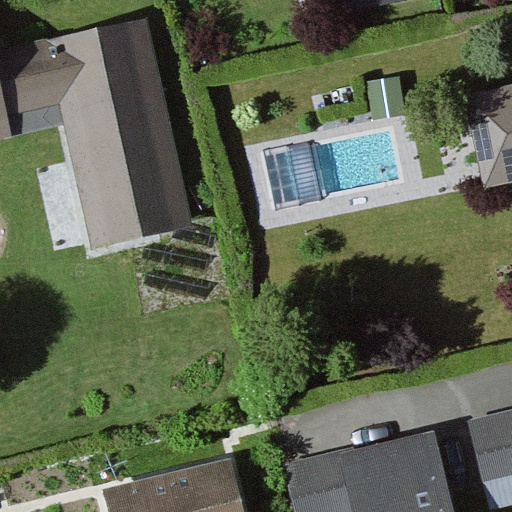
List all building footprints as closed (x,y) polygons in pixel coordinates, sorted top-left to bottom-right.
[(136,33),(0,61),(0,121),(56,112),(102,261),(192,236),(136,33)] [(511,94),(466,104),(484,186),(511,179),(511,94)] [(511,479),(511,424),(469,434),(482,487),(511,479)] [(446,511),(429,441),(340,463),(352,511),(446,511)] [(288,511),(352,511),(340,463),(339,457),(279,472),(288,511)] [(239,511),(228,467),(105,497),(108,511),(239,511)]
